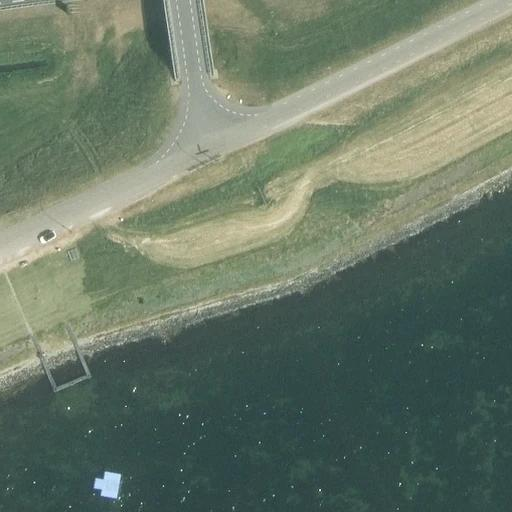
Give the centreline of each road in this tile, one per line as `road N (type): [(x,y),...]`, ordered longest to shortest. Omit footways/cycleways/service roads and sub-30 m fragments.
road 1 (unclassified): [(201,150),(507,0)]
road 2 (unclassified): [(0,247),(201,150)]
road 3 (unclassified): [(201,150),(180,0)]
